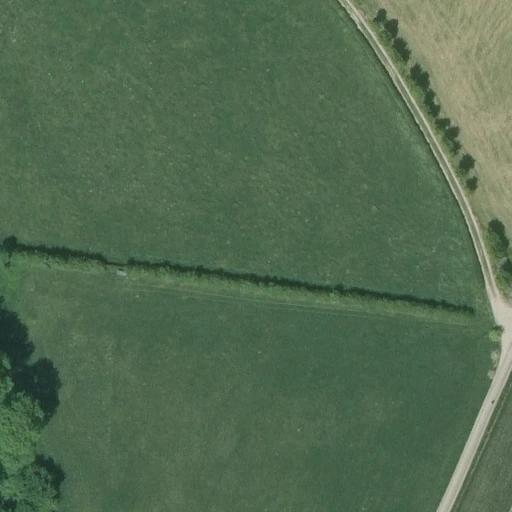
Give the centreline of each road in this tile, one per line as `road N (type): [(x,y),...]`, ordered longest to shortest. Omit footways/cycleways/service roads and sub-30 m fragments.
road 1 (track): [(341,0),(457,193),(511,350)]
road 2 (unclassified): [(441,511),(511,352)]
